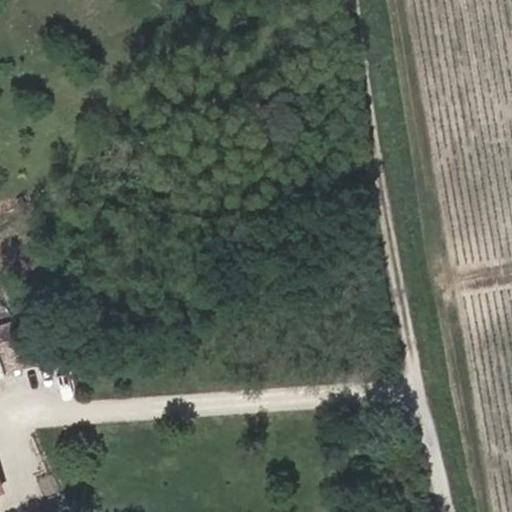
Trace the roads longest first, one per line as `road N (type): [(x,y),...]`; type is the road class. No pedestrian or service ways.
road 1 (residential): [(442,511),(410,392),(37,416)]
road 2 (track): [(410,392),(353,0)]
